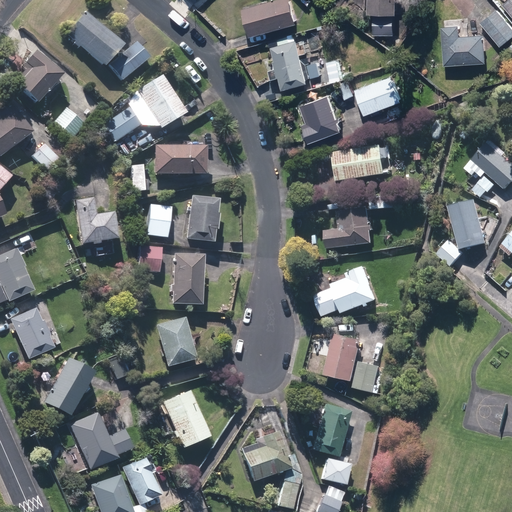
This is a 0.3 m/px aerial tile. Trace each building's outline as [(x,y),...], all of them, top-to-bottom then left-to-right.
[(270,0),(240,9),(248,36),(295,23),(288,0),(270,0)] [(370,26),(391,27),(391,13),(394,13),(394,0),(366,0),(366,13),(370,13),(370,26)] [(511,0),(506,0),(501,4),(511,17),(511,0)] [(479,23),(499,46),(511,35),(511,28),(495,9),(479,23)] [(422,17),(428,21),(431,16),(426,12),(422,17)] [(110,69),(113,66),(130,45),(89,13),(71,38),(110,69)] [(440,26),(442,65),(484,62),(482,34),(457,36),(457,24),(440,26)] [(269,47),(280,88),(305,82),(295,40),(269,47)] [(141,44),(113,66),(125,81),(153,59),(141,44)] [(16,83),(38,101),(55,81),(56,83),(60,79),(58,78),(64,70),(36,47),(25,61),(31,66),(16,83)] [(499,60),(504,64),(508,59),(504,55),(499,60)] [(340,58),(327,62),(333,81),(346,77),(340,58)] [(407,67),(398,75),(407,85),(416,76),(407,67)] [(150,110),(160,126),(187,109),(162,73),(137,89),(139,93),(130,99),(141,116),(150,110)] [(353,89),(363,115),(399,101),(389,75),(353,89)] [(300,125),(306,142),(340,130),(327,94),(298,105),(305,123),(300,125)] [(0,118),(0,153),(1,154),(34,129),(10,97),(0,105),(0,116),(1,118),(0,118)] [(340,105),(342,112),(348,110),(346,103),(340,105)] [(103,124),(115,141),(141,122),(129,105),(103,124)] [(53,122),(72,138),(85,122),(66,107),(53,122)] [(96,139),(91,135),(86,139),(91,144),(96,139)] [(32,154),(47,169),(59,156),(45,142),(32,154)] [(154,172),(206,172),(206,143),(155,143),(154,172)] [(470,161),(503,190),(511,179),(511,166),(485,143),(470,161)] [(330,153),(334,182),(383,175),(378,146),(330,153)] [(425,149),(414,149),(415,161),(425,160),(425,149)] [(0,188),(12,173),(0,163),(0,188)] [(143,165),(130,165),(129,192),(143,192),(143,165)] [(470,190),(479,198),(491,184),(482,176),(470,190)] [(42,194),(51,199),(55,192),(46,187),(42,194)] [(187,236),(214,240),(219,196),(192,193),(187,236)] [(92,240),(93,242),(101,240),(101,238),(119,235),(115,209),(96,212),(93,196),(76,198),(83,241),(92,240)] [(397,197),(373,196),(373,209),(397,209),(397,197)] [(452,205),(463,249),(489,242),(477,199),(452,205)] [(147,233),(167,236),(171,206),(151,203),(147,233)] [(322,231),(324,250),(370,244),(365,208),(335,212),(337,229),(322,231)] [(511,230),(500,245),(511,254),(511,230)] [(439,253),(452,265),(465,252),(451,239),(439,253)] [(139,268),(160,270),(162,245),(141,244),(139,268)] [(0,285),(2,284),(8,300),(34,288),(24,264),(25,264),(17,245),(0,252),(0,285)] [(173,302),(203,303),(204,252),(175,252),(173,302)] [(312,295),(320,317),(337,310),(339,314),(375,301),(362,267),(327,281),(330,289),(312,295)] [(113,303),(127,303),(127,294),(113,295),(113,303)] [(10,317),(28,357),(54,345),(49,333),(51,333),(44,317),(42,318),(36,305),(10,317)] [(156,323),(168,364),(197,356),(185,315),(156,323)] [(322,376),(350,382),(359,341),(332,334),(322,376)] [(45,397),(71,412),(95,369),(68,354),(45,397)] [(120,358),(107,363),(112,377),(126,372),(120,358)] [(351,388),(371,393),(378,367),(357,362),(351,388)] [(163,400),(183,446),(211,433),(190,388),(163,400)] [(313,448),(338,455),(351,410),(325,402),(313,448)] [(69,422),(90,468),(119,455),(118,453),(134,446),(125,427),(109,434),(98,409),(69,422)] [(356,450),(363,422),(356,420),(349,448),(356,450)] [(253,479),(292,466),(279,429),(262,435),(265,444),(244,452),(253,479)] [(354,463),(355,453),(347,452),(345,461),(354,463)] [(122,466),(139,503),(162,493),(151,469),(152,468),(146,456),(135,461),(135,460),(122,466)] [(324,479),(350,485),(355,464),(329,458),(324,479)] [(91,483),(101,511),(134,511),(121,472),(91,483)] [(277,504),(294,508),(300,483),(283,479),(277,504)] [(317,510),(320,511),(337,511),(342,501),(324,493),(317,510)]
